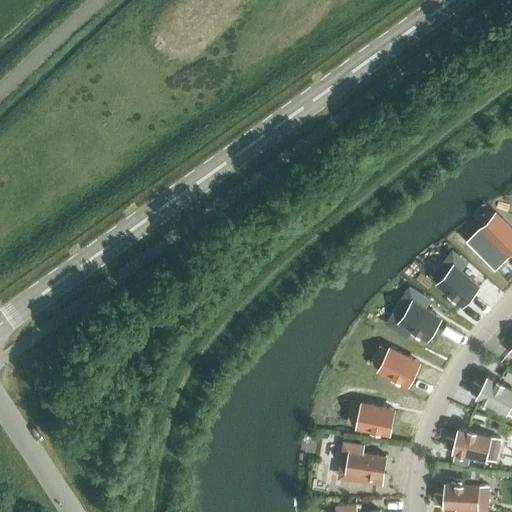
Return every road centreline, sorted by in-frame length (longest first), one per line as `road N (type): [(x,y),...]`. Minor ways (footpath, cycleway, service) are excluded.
road 1 (secondary): [(452,0),(0,324)]
road 2 (unclassified): [(0,90),(101,0)]
road 3 (unclassified): [(72,511),(0,400)]
